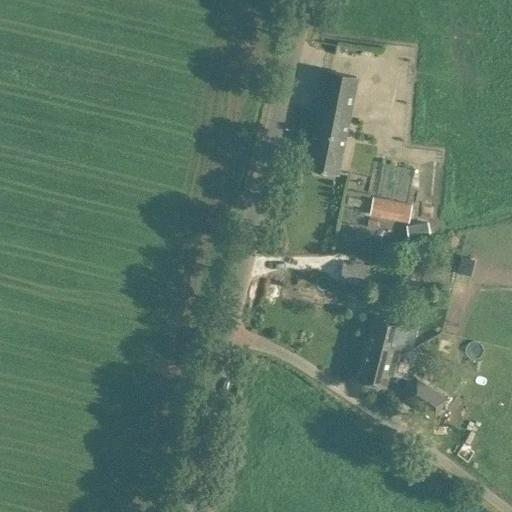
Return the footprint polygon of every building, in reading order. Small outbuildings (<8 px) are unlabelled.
[(336,172),(356,76),(326,70),(307,166),(336,172)] [(381,160),(375,189),(409,195),(414,167),(381,160)] [(408,222),(412,204),(390,200),(372,197),(369,213),(389,216),(408,222)] [(427,221),(406,224),(408,240),(430,236),(429,231),(427,221)] [(446,290),(450,268),(410,259),(405,281),(446,290)] [(364,284),(367,265),(362,264),(342,262),(339,282),(356,284),(364,284)] [(375,315),(368,339),(399,347),(398,347),(409,350),(416,325),(375,315)] [(392,374),(398,347),(399,347),(368,339),(358,379),(384,386),(387,373),(392,374)] [(434,416),(446,397),(416,378),(404,396),(434,416)]
